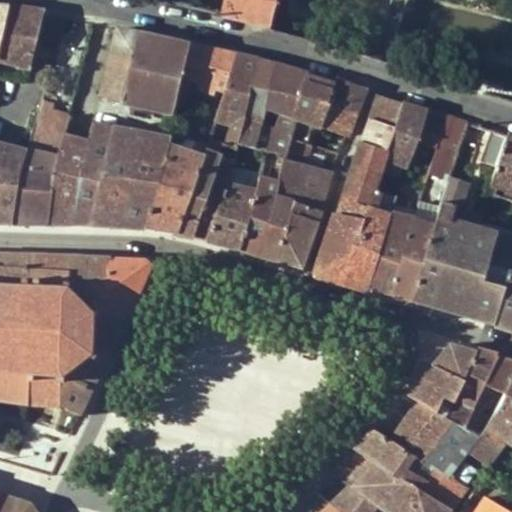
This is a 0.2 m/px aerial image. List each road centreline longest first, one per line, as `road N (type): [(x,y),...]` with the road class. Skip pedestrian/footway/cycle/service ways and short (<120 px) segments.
road 1 (residential): [(511,110),(263,34),(109,0)]
road 2 (residential): [(442,320),(167,243)]
road 3 (residential): [(167,243),(63,495)]
road 4 (residential): [(264,511),(442,320)]
road 5 (residential): [(167,243),(0,236)]
